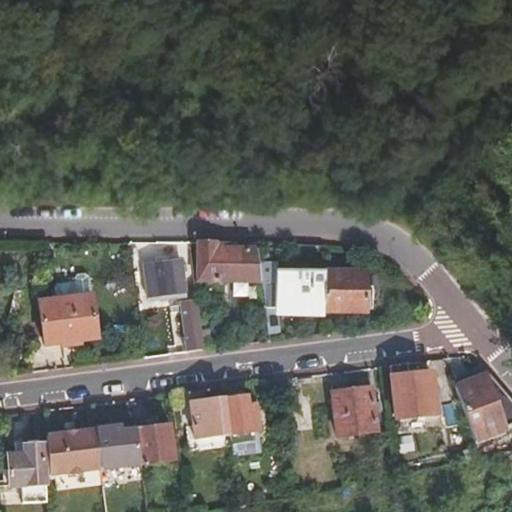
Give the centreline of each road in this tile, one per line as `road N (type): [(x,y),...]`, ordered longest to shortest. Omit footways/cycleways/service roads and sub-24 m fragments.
road 1 (residential): [(0,223),(370,229),(398,246),(479,329)]
road 2 (residential): [(479,329),(0,390)]
